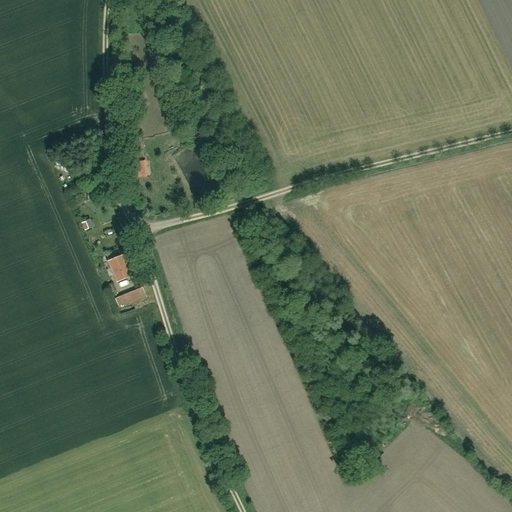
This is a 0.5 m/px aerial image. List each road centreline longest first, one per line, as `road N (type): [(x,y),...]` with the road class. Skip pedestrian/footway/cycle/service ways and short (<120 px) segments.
road 1 (residential): [(134,235),(511,139)]
road 2 (residential): [(242,511),(162,332),(134,235)]
road 3 (residential): [(134,235),(108,181),(107,0)]
